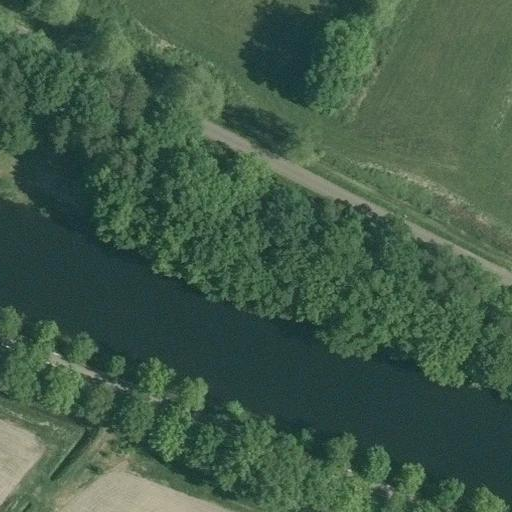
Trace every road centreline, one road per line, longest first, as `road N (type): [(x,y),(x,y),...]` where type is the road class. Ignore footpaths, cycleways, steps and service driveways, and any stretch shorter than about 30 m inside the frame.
road 1 (unclassified): [(511,282),(0,24)]
road 2 (track): [(511,376),(0,176)]
road 3 (secondary): [(422,511),(0,344)]
